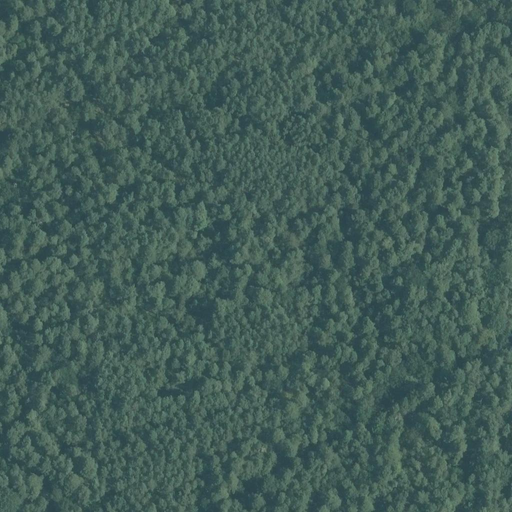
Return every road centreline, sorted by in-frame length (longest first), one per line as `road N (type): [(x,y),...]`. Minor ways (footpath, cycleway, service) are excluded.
road 1 (track): [(511,0),(0,123)]
road 2 (track): [(88,511),(117,174),(112,153),(61,108)]
road 3 (track): [(223,511),(511,342)]
